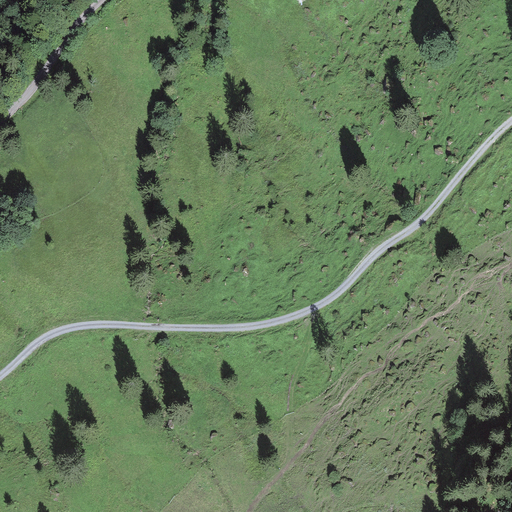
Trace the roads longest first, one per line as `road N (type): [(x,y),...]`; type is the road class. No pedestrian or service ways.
road 1 (track): [(0,375),(39,340),(67,328),(259,324),(321,303),(422,219),(511,121)]
road 2 (track): [(321,303),(290,397),(291,463)]
road 3 (track): [(102,0),(0,125)]
